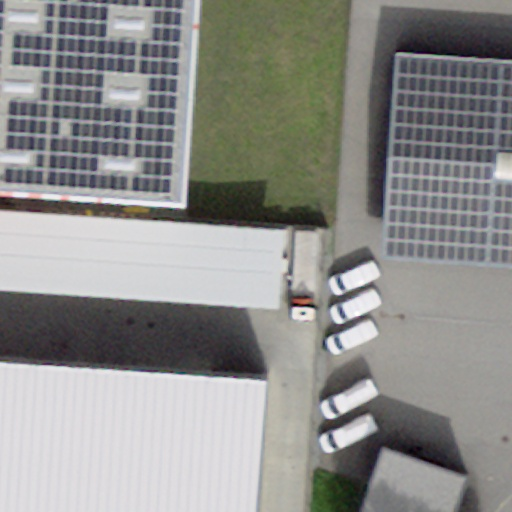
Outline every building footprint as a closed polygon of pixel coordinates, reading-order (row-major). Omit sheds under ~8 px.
[(0,0),(0,193),(181,205),(194,0),(0,0)] [(511,60),(397,51),(380,259),(511,269),(511,60)] [(284,228),(0,210),(0,289),(279,307),(284,228)] [(254,511),(266,359),(0,339),(0,511),(254,511)] [(456,511),(465,488),(369,454),(348,511),(456,511)]
